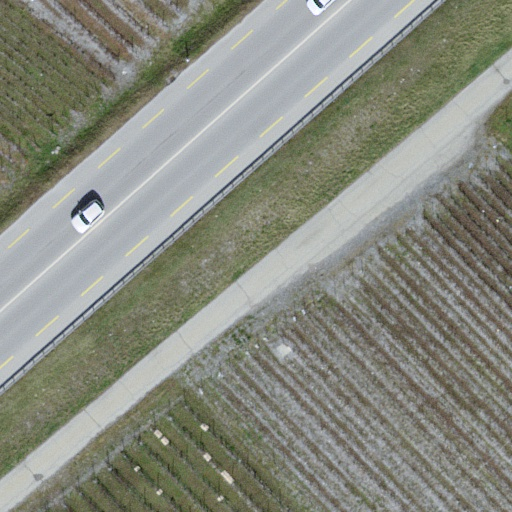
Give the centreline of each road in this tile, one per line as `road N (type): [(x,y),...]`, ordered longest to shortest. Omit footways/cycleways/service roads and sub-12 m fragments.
road 1 (track): [(0,496),(511,63)]
road 2 (primary): [(345,0),(0,307)]
